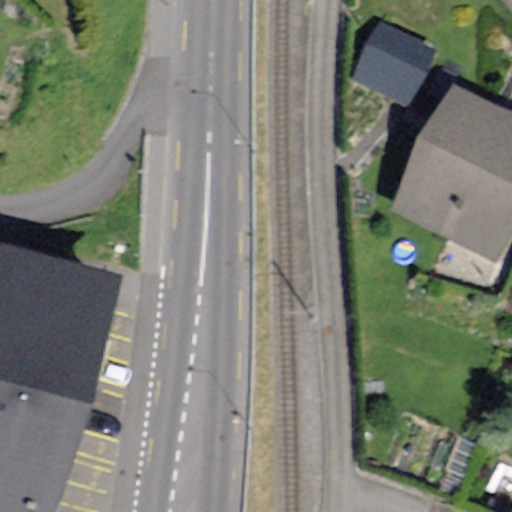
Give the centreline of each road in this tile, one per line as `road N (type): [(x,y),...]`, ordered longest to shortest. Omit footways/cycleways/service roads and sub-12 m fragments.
road 1 (secondary): [(184,511),(220,0)]
road 2 (residential): [(191,0),(109,183),(67,207),(0,212)]
